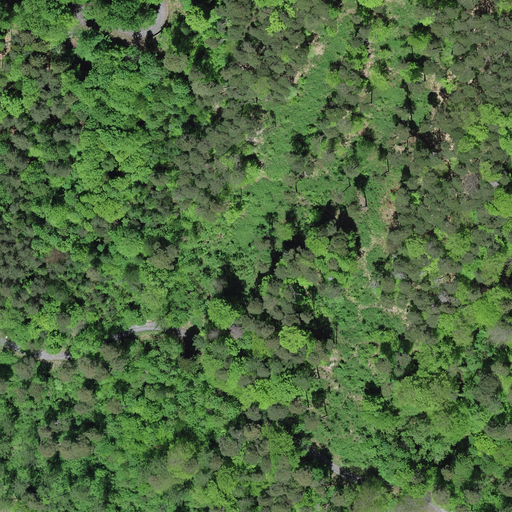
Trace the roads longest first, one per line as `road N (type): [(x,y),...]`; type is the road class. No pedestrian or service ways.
road 1 (track): [(447,511),(419,487),(361,476),(299,442),(209,348),(176,328),(142,326),(60,354),(0,337)]
road 2 (track): [(68,0),(136,31),(160,18),(157,0)]
